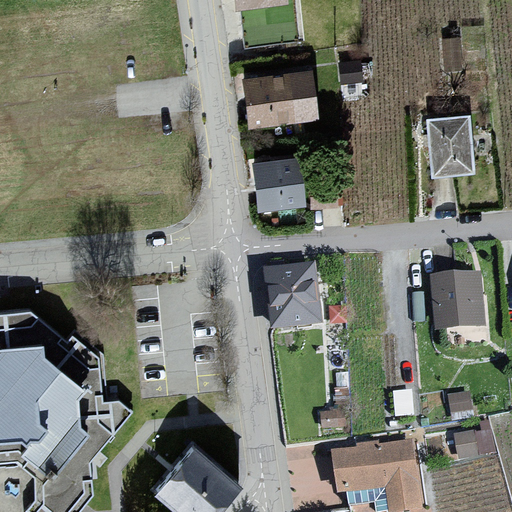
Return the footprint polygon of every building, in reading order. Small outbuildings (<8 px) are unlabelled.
[(238,0),(239,2),(244,47),(298,41),(295,6),(294,0),(238,0)] [(249,123),(314,115),(309,71),(244,80),(246,100),(248,119),(249,123)] [(432,174),(436,173),(450,172),(472,170),(467,116),(427,119),(432,174)] [(259,206),(301,201),(296,158),(254,163),(256,185),(259,202),(259,206)] [(317,268),(270,273),(276,331),(323,323),(317,268)] [(477,274),(424,277),(427,331),(480,328),(477,274)] [(0,511),(77,511),(93,494),(90,462),(132,410),(118,397),(107,399),(102,353),(74,329),(66,339),(29,308),(0,310),(0,511)] [(491,421),(454,430),(461,457),(497,448),(491,421)] [(418,511),(403,439),(323,453),(333,499),(377,487),(382,511),(418,511)] [(193,444),(154,490),(179,511),(214,511),(239,484),(193,444)]
